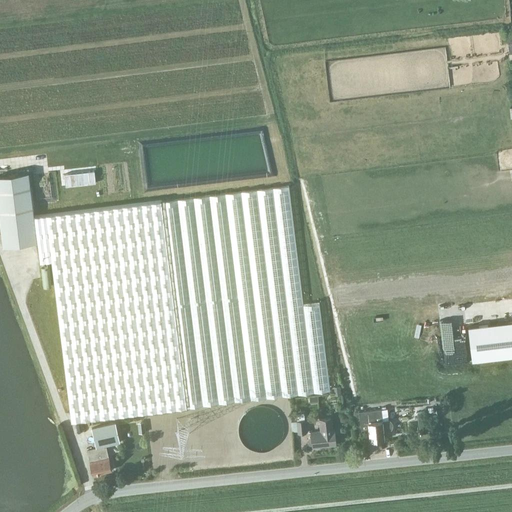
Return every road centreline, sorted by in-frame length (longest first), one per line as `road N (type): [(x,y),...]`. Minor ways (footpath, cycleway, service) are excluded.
road 1 (unclassified): [(69,511),(117,490),(511,449)]
road 2 (unknown): [(100,494),(25,300),(23,248)]
